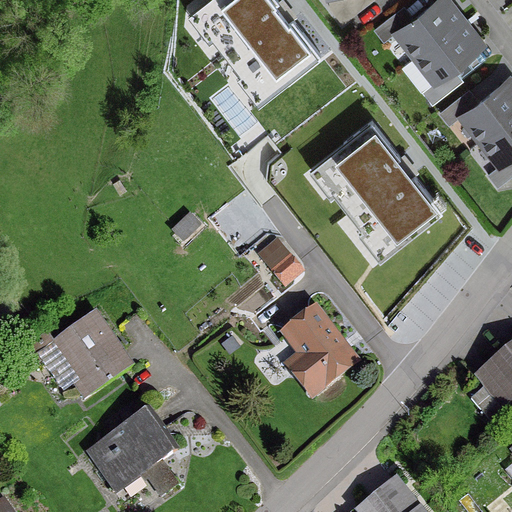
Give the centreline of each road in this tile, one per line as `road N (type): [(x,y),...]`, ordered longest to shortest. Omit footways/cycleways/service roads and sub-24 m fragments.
road 1 (residential): [(511,250),(401,391),(279,511)]
road 2 (unknown): [(290,500),(256,474),(198,395),(135,331)]
